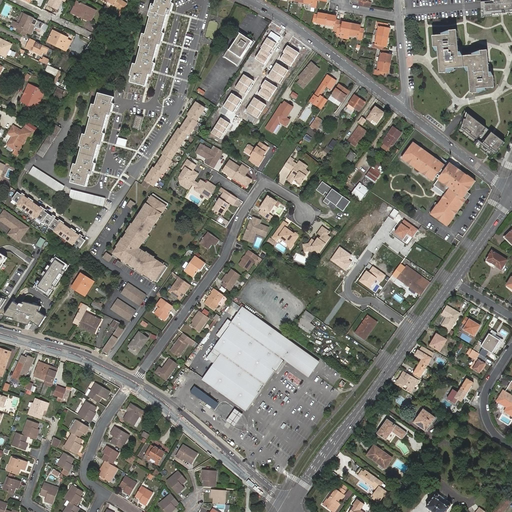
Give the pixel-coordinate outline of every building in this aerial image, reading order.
[(57,10),(62,1),(65,2),(65,3),(66,0),(51,0),(48,6),(57,10)] [(143,38),(141,46),(136,64),(135,69),(134,68),(132,77),(130,82),(145,87),(149,75),(150,69),(151,69),(153,62),(158,45),(159,39),(161,39),(162,33),(167,15),(169,10),(170,10),(172,3),(172,0),(156,0),(155,5),(154,9),(153,9),(151,16),(146,34),(145,39),(143,38)] [(304,0),(303,4),(309,5),(309,3),(313,4),(312,8),(315,9),(317,0),(304,0)] [(511,0),(481,0),(483,15),(511,13),(511,0)] [(80,3),(75,13),(83,16),(82,18),(90,21),(90,20),(94,21),(98,12),(80,3)] [(326,23),(328,14),(319,12),(318,13),(315,13),(313,20),(317,21),(317,22),(326,23)] [(20,26),(25,15),(22,13),(18,23),(14,21),(12,25),(27,32),(28,29),(20,26)] [(339,22),(340,18),(336,18),(337,15),(328,14),(326,23),(335,25),(334,29),(337,30),(339,22)] [(34,19),(25,15),(20,26),(28,29),(27,32),(31,34),(34,27),(41,30),(44,23),(38,20),(37,22),(33,20),(34,19)] [(205,36),(214,38),(219,22),(210,20),(205,36)] [(350,34),(352,22),(343,20),(343,22),(339,22),(337,30),(337,33),(340,33),(341,31),(345,32),(344,33),(350,34)] [(363,33),(364,26),(361,26),(361,23),(352,22),(350,34),(355,36),(356,34),(359,34),(358,37),(362,37),(363,33)] [(376,35),(388,37),(389,28),(387,28),(388,25),(380,23),(380,27),(379,26),(378,30),(377,30),(376,35)] [(94,33),(101,37),(105,31),(106,30),(98,26),(94,33)] [(438,47),(438,55),(440,73),(448,72),(447,71),(447,68),(455,68),(466,67),(469,67),(469,75),(471,93),(478,93),(478,92),(478,89),(486,88),(495,87),(495,75),(493,76),(490,76),(490,68),(488,49),(481,50),(481,51),(481,54),(473,55),(462,56),(460,56),(459,52),(457,30),(450,31),(450,34),(442,35),(433,36),(434,47),(435,47),(438,47)] [(280,38),(271,32),(260,48),(261,49),(255,59),(264,65),(271,54),(270,53),(280,38)] [(62,37),(53,33),(49,42),(67,51),(72,41),(68,40),(69,39),(62,35),(62,37)] [(90,40),(97,44),(101,37),(94,33),(90,40)] [(240,33),(224,57),(232,62),(237,65),(254,42),(247,38),(240,33)] [(386,46),(388,37),(376,35),(375,40),(376,40),(375,44),(376,44),(376,48),(382,49),(383,49),(384,45),(386,46)] [(8,49),(11,50),(13,45),(0,38),(0,50),(6,54),(8,49)] [(85,49),(92,53),(97,44),(90,40),(85,49)] [(42,46),(31,41),(27,49),(39,55),(43,47),(42,46)] [(300,53),(288,45),(283,52),(285,53),(281,60),(291,67),(300,53)] [(0,53),(8,57),(11,50),(8,49),(6,54),(0,50),(0,53)] [(378,61),(390,64),(391,55),(388,54),(389,50),(383,49),(382,49),(381,53),(380,53),(380,57),(379,56),(378,61)] [(388,72),(390,64),(378,61),(377,66),(378,67),(377,70),(375,70),(375,74),(385,76),(385,72),(388,72)] [(301,78),(306,84),(320,69),(312,62),(298,76),(301,78)] [(288,70),(278,63),(269,77),(280,84),(288,70)] [(47,71),(57,76),(60,71),(49,66),(47,71)] [(254,81),(244,74),(235,88),(246,94),(254,81)] [(328,75),(315,95),(319,98),(327,86),(332,89),(337,82),(328,75)] [(303,87),(306,84),(301,78),(297,82),(303,87)] [(278,88),(266,80),(261,87),(263,88),(259,95),(270,102),(278,88)] [(202,83),(199,86),(205,91),(208,88),(202,83)] [(339,85),(332,95),(343,103),(350,93),(339,85)] [(29,86),(22,101),(36,108),(44,93),(29,86)] [(84,139),(82,147),(77,165),(76,169),(75,169),(72,177),(71,183),(86,187),(89,175),(90,169),(92,169),(93,163),(98,145),(100,139),(101,140),(103,133),(108,116),(109,109),(110,110),(112,103),(113,97),(99,93),(96,105),(94,109),(93,109),(91,117),(86,135),(85,139),(84,139)] [(243,100),(232,94),(224,107),(234,114),(243,100)] [(343,103),(332,95),(331,97),(342,104),(343,103)] [(355,96),(349,104),(360,111),(365,103),(355,96)] [(323,97),(317,106),(321,109),(327,100),(323,97)] [(266,105),(255,98),(246,111),(257,118),(266,105)] [(153,168),(141,185),(147,189),(150,184),(154,187),(162,174),(163,175),(172,162),(171,161),(188,135),(189,136),(198,123),(196,122),(205,109),(196,103),(187,116),(189,117),(180,130),(179,129),(162,155),(163,156),(155,169),(153,168)] [(296,106),(291,114),(296,117),(301,109),(296,106)] [(385,113),(376,106),(367,119),(371,122),(373,120),(377,123),(385,113)] [(505,142),(465,111),(462,120),(458,132),(492,159),(505,142)] [(135,115),(132,128),(139,130),(143,117),(135,115)] [(231,124),(221,117),(211,133),(221,139),(231,124)] [(317,130),(322,124),(315,119),(311,126),(317,130)] [(275,127),(265,121),(258,132),(267,138),(275,127)] [(44,157),(62,129),(56,125),(38,154),(44,157)] [(13,137),(8,145),(15,150),(14,153),(18,156),(21,151),(17,149),(26,135),(29,137),(32,133),(24,127),(21,132),(20,131),(14,126),(9,134),(13,137)] [(360,127),(352,138),(359,143),(367,132),(360,127)] [(387,143),(392,146),(402,133),(393,127),(382,142),(386,145),(387,143)] [(415,141),(415,142),(417,143),(417,144),(420,147),(422,147),(425,149),(425,151),(426,151),(427,150),(415,141)] [(269,147),(261,142),(256,149),(252,146),(248,152),(252,154),(252,155),(255,157),(252,161),(259,165),(261,162),(260,161),(269,147)] [(423,170),(424,170),(425,171),(424,172),(428,175),(429,174),(432,176),(432,178),(434,180),(439,173),(442,175),(439,180),(440,180),(437,183),(440,186),(441,188),(443,191),(445,193),(446,194),(447,195),(439,206),(439,207),(437,206),(432,213),(449,225),(454,219),(452,218),(465,201),(464,199),(462,197),(475,181),(452,163),(448,168),(445,165),(446,165),(443,163),(441,163),(438,161),(439,159),(435,157),(434,157),(433,157),(431,156),(432,154),(429,152),(427,152),(426,151),(425,151),(425,149),(422,147),(420,147),(417,144),(417,143),(415,142),(411,147),(413,148),(411,150),(410,149),(405,156),(404,157),(405,157),(406,157),(410,160),(410,161),(413,164),(415,164),(416,164),(417,165),(417,168),(418,169),(422,169),(423,170)] [(204,145),(199,153),(208,158),(206,162),(214,166),(219,158),(220,158),(222,155),(204,145)] [(351,152),(346,158),(351,162),(356,155),(351,152)] [(434,155),(433,157),(434,157),(435,157),(439,159),(438,161),(441,163),(443,163),(446,165),(446,164),(434,155)] [(298,181),(302,183),(309,172),(306,170),(308,166),(300,161),(297,164),(293,162),(294,159),(290,157),(285,166),(292,171),(287,179),(291,182),(294,177),(295,178),(295,179),(298,181)] [(414,166),(416,164),(415,164),(413,164),(410,161),(410,160),(406,157),(405,157),(404,157),(403,157),(414,166)] [(194,180),(199,173),(194,170),(196,165),(187,160),(182,170),(184,171),(180,177),(180,185),(190,190),(196,181),(194,180)] [(241,167),(230,160),(224,170),(230,174),(230,173),(233,175),(233,177),(244,183),(245,181),(249,184),(252,179),(245,175),(249,169),(242,165),(241,167)] [(377,161),(373,165),(382,171),(384,168),(380,165),(382,163),(379,161),(378,162),(377,161)] [(421,172),(423,170),(422,169),(418,169),(417,168),(417,165),(416,164),(415,165),(414,168),(415,170),(416,171),(419,172),(421,172)] [(65,186),(34,166),(30,173),(61,193),(65,186)] [(367,174),(375,180),(379,175),(371,169),(367,174)] [(424,170),(422,171),(434,180),(432,178),(432,176),(429,174),(428,175),(424,172),(425,171),(424,170)] [(365,177),(361,183),(369,189),(374,182),(365,177)] [(201,180),(195,189),(208,198),(216,187),(208,181),(207,184),(201,180)] [(434,186),(446,194),(445,193),(443,191),(441,188),(440,186),(437,183),(440,180),(439,180),(434,186)] [(476,182),(475,181),(462,197),(464,199),(465,201),(452,218),(454,219),(471,196),(468,193),(476,182)] [(350,201),(323,182),(317,190),(324,194),(326,191),(329,194),(324,201),(328,204),(331,201),(337,205),(336,206),(343,211),(350,201)] [(361,200),(368,190),(360,184),(352,193),(361,200)] [(106,198),(71,189),(69,198),(104,206),(106,198)] [(231,203),(233,204),(236,199),(225,191),(215,207),(224,213),(231,203)] [(55,217),(56,215),(54,214),(53,215),(45,210),(46,208),(41,205),(40,207),(33,202),(34,200),(29,197),(28,199),(24,196),(25,194),(22,193),(21,194),(17,192),(12,199),(19,204),(18,205),(43,221),(44,220),(50,225),(49,226),(74,242),(75,241),(82,246),(87,238),(79,233),(80,232),(75,228),(74,230),(70,227),(72,226),(69,224),(68,226),(64,223),(65,221),(60,218),(59,220),(55,217)] [(148,234),(166,207),(169,203),(154,193),(133,224),(128,231),(124,238),(119,246),(114,253),(115,253),(124,259),(128,262),(137,268),(144,272),(154,279),(158,282),(168,266),(154,257),(147,253),(139,248),(143,241),(148,234)] [(263,202),(262,201),(258,206),(260,208),(258,212),(268,219),(271,214),(268,212),(275,199),(267,194),(262,200),(263,201),(263,202)] [(438,205),(439,206),(447,195),(446,194),(438,205)] [(129,200),(126,206),(132,209),(135,202),(129,200)] [(29,227),(4,211),(1,216),(15,225),(9,234),(20,241),(29,227)] [(447,227),(449,225),(432,213),(431,215),(447,227)] [(218,221),(226,226),(229,221),(221,216),(218,221)] [(250,220),(248,227),(249,227),(248,229),(246,230),(244,235),(253,238),(256,231),(265,235),(269,226),(259,223),(260,219),(253,216),(252,220),(250,220)] [(418,230),(404,220),(395,233),(403,238),(407,234),(413,238),(418,230)] [(285,221),(282,225),(290,231),(291,230),(292,231),(293,230),(288,226),(290,225),(285,221)] [(290,231),(282,225),(273,238),(278,241),(280,238),(283,240),(284,240),(289,243),(289,246),(291,247),(293,244),(298,236),(298,234),(295,232),(295,233),(292,231),(291,230),(290,231)] [(318,240),(315,240),(313,239),(310,243),(304,244),(305,252),(310,251),(317,255),(319,252),(320,253),(331,237),(328,235),(330,231),(323,226),(320,230),(326,234),(324,237),(321,235),(319,238),(318,240)] [(413,239),(436,253),(443,240),(420,227),(413,239)] [(219,240),(209,232),(201,244),(208,249),(213,243),(214,241),(217,243),(219,240)] [(40,237),(35,244),(40,248),(45,240),(40,237)] [(352,255),(340,247),(330,260),(346,271),(352,263),(349,260),(352,255)] [(248,270),(258,256),(249,250),(239,264),(248,270)] [(487,259),(493,263),(494,262),(503,268),(508,260),(493,250),(487,259)] [(0,309),(7,298),(0,296),(0,269),(8,257),(1,252),(0,251),(0,309)] [(110,262),(113,256),(106,252),(103,257),(110,262)] [(70,265),(56,256),(36,287),(49,296),(70,265)] [(205,263),(194,256),(185,270),(194,277),(198,271),(199,269),(201,270),(205,263)] [(123,269),(128,262),(124,259),(122,262),(118,260),(115,264),(119,267),(123,269)] [(406,267),(401,264),(393,275),(397,279),(399,277),(406,267)] [(399,277),(402,280),(409,270),(427,284),(429,282),(408,265),(406,267),(399,277)] [(386,275),(373,266),(369,271),(366,270),(359,281),(370,289),(377,278),(382,282),(386,275)] [(231,290),(241,275),(233,268),(229,274),(224,281),(225,281),(223,284),(231,290)] [(409,270),(402,280),(420,294),(427,284),(409,270)] [(84,280),(86,277),(81,274),(73,289),(77,292),(79,290),(87,295),(93,285),(84,280)] [(189,285),(178,278),(169,292),(180,299),(183,294),(182,294),(183,292),(184,292),(189,285)] [(147,295),(128,282),(122,293),(140,305),(147,295)] [(215,309),(225,295),(216,288),(206,302),(215,309)] [(136,311),(118,298),(111,309),(130,321),(136,311)] [(172,307),(161,299),(156,306),(158,308),(154,314),(164,321),(168,314),(167,313),(172,307)] [(91,306),(100,310),(103,304),(94,300),(91,306)] [(17,303),(15,301),(5,315),(15,318),(15,321),(30,325),(32,320),(37,324),(40,326),(47,316),(44,314),(41,312),(42,306),(25,301),(23,303),(21,303),(20,305),(17,303)] [(86,312),(89,307),(84,304),(74,322),(79,325),(86,312)] [(447,318),(442,325),(450,330),(460,313),(447,305),(441,315),(447,318)] [(309,378),(320,362),(242,306),(229,325),(230,326),(214,348),(222,353),(203,380),(246,411),(284,360),(309,378)] [(310,323),(314,316),(306,310),(297,322),(309,331),(313,325),(310,323)] [(200,331),(210,318),(201,311),(198,314),(199,315),(195,322),(192,326),(200,331)] [(86,312),(79,325),(95,333),(102,321),(86,312)] [(466,325),(470,319),(464,316),(461,322),(466,325)] [(372,327),(375,322),(368,317),(356,333),(366,340),(374,328),(372,327)] [(466,325),(464,329),(474,336),(480,325),(470,319),(466,325)] [(116,330),(121,323),(114,320),(110,326),(116,330)] [(119,337),(124,330),(120,326),(114,333),(119,337)] [(139,332),(129,346),(138,352),(148,338),(139,332)] [(479,340),(473,350),(484,356),(485,356),(488,351),(493,353),(501,340),(495,336),(496,334),(492,332),(491,334),(490,333),(483,345),(480,343),(481,342),(479,340)] [(435,343),(433,346),(441,350),(447,340),(438,334),(433,341),(435,343)] [(107,352),(117,339),(113,335),(103,349),(107,352)] [(182,337),(172,349),(181,356),(190,343),(182,337)] [(435,353),(422,346),(420,350),(426,354),(428,355),(429,352),(433,355),(432,357),(432,358),(435,353)] [(8,356),(9,356),(10,352),(0,348),(0,370),(4,371),(5,366),(4,366),(8,356)] [(420,350),(419,350),(415,355),(422,359),(426,354),(420,350)] [(484,356),(473,350),(470,355),(476,359),(471,367),(480,373),(486,363),(484,362),(487,357),(484,356)] [(422,359),(419,363),(426,367),(432,358),(432,357),(428,355),(426,354),(422,359)] [(22,357),(12,377),(23,382),(25,377),(24,377),(28,366),(29,367),(32,361),(22,357)] [(168,379),(179,363),(171,357),(163,368),(161,366),(157,371),(168,379)] [(34,375),(45,380),(51,367),(39,362),(34,375)] [(426,367),(419,363),(414,373),(420,377),(426,367)] [(57,369),(55,368),(51,367),(45,380),(51,382),(57,369)] [(420,381),(403,371),(398,380),(397,379),(394,383),(402,388),(404,386),(405,385),(407,386),(407,388),(406,390),(411,394),(416,385),(418,385),(420,381)] [(467,378),(461,388),(468,392),(474,382),(467,378)] [(90,398),(99,403),(102,398),(100,398),(101,396),(103,397),(107,399),(111,392),(96,383),(92,391),(94,392),(90,398)] [(194,386),(190,392),(195,395),(199,389),(194,386)] [(468,392),(461,388),(457,393),(453,390),(447,399),(455,404),(458,399),(461,402),(468,392)] [(56,389),(54,394),(62,397),(64,392),(56,389)] [(203,392),(199,389),(195,395),(199,399),(203,392)] [(498,401),(505,406),(506,405),(507,405),(506,407),(504,410),(511,415),(511,395),(505,392),(502,397),(501,396),(498,401)] [(212,398),(207,395),(202,401),(207,404),(212,398)] [(35,413),(33,417),(42,420),(43,416),(42,416),(44,411),(45,411),(47,412),(49,404),(37,399),(35,404),(32,412),(35,413)] [(88,402),(79,416),(91,423),(96,416),(94,415),(95,412),(98,408),(88,402)] [(133,420),(136,422),(140,416),(145,419),(148,413),(143,411),(131,403),(127,410),(129,411),(130,412),(127,417),(126,416),(124,419),(131,424),(133,420)] [(244,414),(235,408),(227,421),(235,427),(244,414)] [(424,409),(414,423),(426,431),(436,417),(424,409)] [(378,433),(387,439),(392,432),(403,439),(407,433),(388,419),(378,433)] [(77,420),(70,432),(73,434),(80,438),(82,435),(81,434),(82,432),(83,433),(85,434),(89,428),(77,420)] [(28,438),(36,441),(39,433),(37,432),(38,430),(40,425),(28,421),(23,436),(28,438)] [(114,439),(112,443),(121,448),(124,443),(126,444),(130,436),(116,427),(111,435),(115,437),(116,438),(115,439),(114,439)] [(80,444),(83,440),(80,438),(73,434),(65,447),(77,454),(81,448),(79,446),(80,444)] [(26,442),(28,438),(23,436),(19,435),(14,448),(26,452),(28,444),(26,443),(25,443),(25,441),(26,442)] [(61,442),(55,438),(53,443),(52,445),(57,448),(61,442)] [(193,453),(195,450),(183,443),(175,455),(183,460),(183,458),(184,457),(189,460),(189,461),(192,463),(197,455),(193,453)] [(151,445),(145,457),(158,465),(165,453),(155,447),(151,445)] [(105,455),(103,459),(106,461),(113,465),(120,453),(108,446),(104,452),(106,453),(108,454),(107,456),(105,455)] [(375,446),(368,455),(386,467),(393,458),(375,446)] [(126,458),(133,461),(135,457),(129,453),(126,458)] [(72,464),(75,460),(65,454),(58,466),(70,474),(74,467),(72,466),(70,465),(71,463),(72,464)] [(9,473),(19,476),(20,473),(19,472),(20,470),(21,470),(25,472),(28,464),(12,458),(9,466),(11,467),(9,473)] [(110,482),(118,468),(113,465),(106,461),(102,468),(104,469),(103,471),(100,475),(110,482)] [(376,495),(375,498),(380,501),(384,495),(387,497),(390,493),(384,489),(385,488),(383,484),(382,484),(383,483),(369,473),(361,468),(357,473),(375,486),(375,488),(378,490),(375,494),(376,495)] [(205,486),(217,487),(218,471),(203,470),(203,478),(205,478),(205,481),(205,486)] [(176,477),(175,476),(168,481),(178,494),(185,488),(183,485),(182,483),(183,483),(184,484),(187,481),(181,473),(176,477)] [(396,483),(394,485),(399,488),(404,481),(396,475),(392,480),(396,483)] [(125,476),(119,486),(123,488),(124,489),(123,491),(130,495),(137,483),(125,476)] [(8,478),(3,491),(14,495),(16,491),(14,491),(15,489),(17,490),(18,490),(21,483),(8,478)] [(339,485),(329,500),(327,498),(323,504),(333,511),(338,506),(337,505),(345,495),(344,494),(346,490),(339,485)] [(71,503),(77,507),(82,500),(80,499),(81,497),(84,492),(74,486),(65,499),(68,501),(71,503)] [(153,493),(142,486),(136,496),(140,499),(140,497),(142,498),(141,500),(140,502),(146,506),(153,493)] [(226,505),(227,491),(213,490),(213,498),(215,498),(216,498),(216,500),(215,500),(215,504),(226,505)] [(54,506),(58,494),(49,491),(49,493),(42,491),(40,496),(45,498),(45,497),(47,497),(47,499),(45,503),(54,506)] [(437,493),(426,507),(433,511),(446,511),(452,504),(449,502),(447,505),(438,498),(440,495),(437,493)] [(175,507),(179,503),(172,495),(160,504),(166,511),(173,511),(175,510),(174,508),(175,507)] [(511,500),(506,496),(493,511),(503,511),(511,500)] [(354,506),(349,511),(363,511),(361,510),(365,504),(358,499),(353,505),(354,506)] [(77,511),(78,511),(80,509),(77,507),(71,503),(68,508),(64,511),(76,511),(77,511)]
